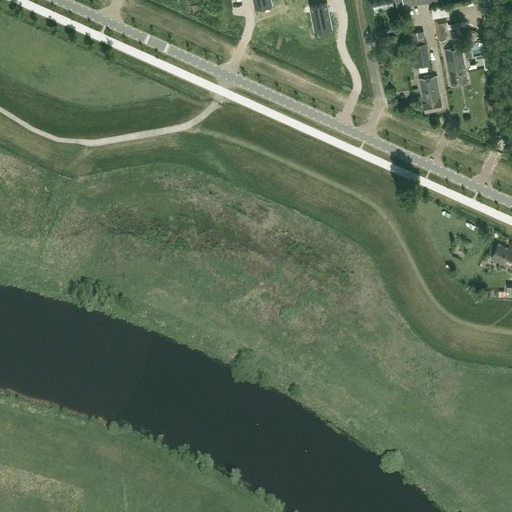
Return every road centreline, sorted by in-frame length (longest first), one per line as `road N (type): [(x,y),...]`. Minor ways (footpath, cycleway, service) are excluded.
road 1 (unclassified): [(511,202),(61,0)]
road 2 (track): [(0,109),(51,137),(100,141),(186,125),(221,91)]
